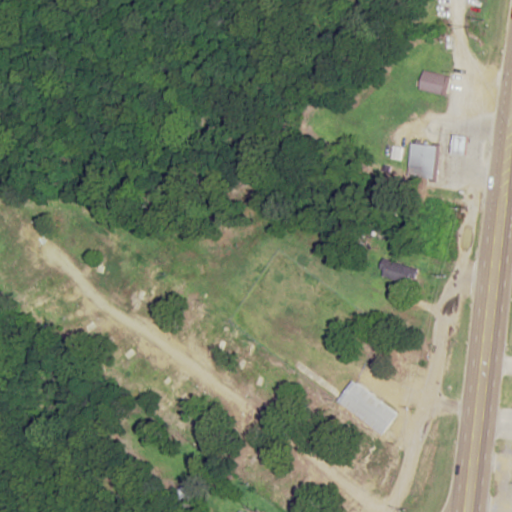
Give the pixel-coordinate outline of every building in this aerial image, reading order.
[(424,70),(420,89),(444,94),(448,75),(424,70)] [(456,134),(453,153),(469,155),(472,136),(456,134)] [(411,142),(439,145),(435,180),(408,177),(411,142)] [(119,245),(111,243),(99,279),(107,281),(119,245)] [(384,279),(414,279),(414,264),(384,264),(384,279)] [(158,271),(150,269),(143,309),(151,310),(158,271)] [(25,305),(30,312),(70,288),(65,280),(25,305)] [(239,332),(232,329),(217,364),(225,367),(239,332)] [(132,395),(139,403),(176,373),(169,365),(132,395)] [(354,380),(399,415),(384,434),(339,400),(354,380)] [(161,405),(165,411),(191,389),(186,383),(161,405)] [(178,422),(184,428),(209,402),(203,396),(178,422)]
